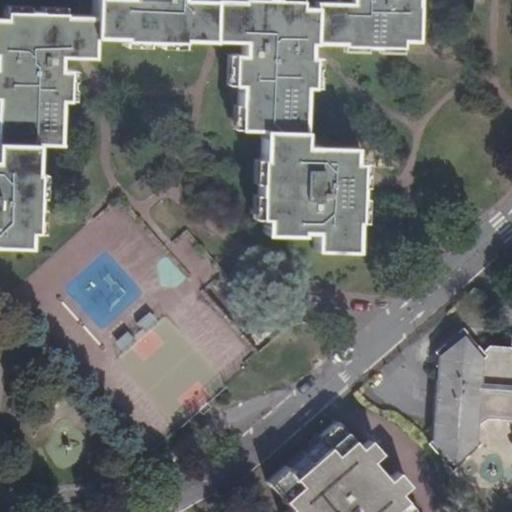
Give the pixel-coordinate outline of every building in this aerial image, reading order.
[(181,39),(207,40),(208,0),(91,0),(91,16),(91,36),(121,37),(121,40),(137,40),(180,41),(181,39)] [(232,0),(208,0),(207,40),(218,40),(242,41),(242,54),(232,54),(231,85),(239,85),(238,129),(262,130),(302,130),(303,87),(311,87),(312,57),(309,57),(309,42),(314,42),(314,7),(300,7),(300,0),(298,0),(299,7),(276,7),(275,0),(239,0),(240,0),(233,0),(232,0)] [(314,2),(314,7),(314,42),(323,43),(342,43),(342,46),(400,47),(403,47),(403,41),(418,41),(419,6),(419,0),(337,0),(337,2),(314,2)] [(0,158),(33,157),(33,143),(58,144),(59,100),(67,100),(68,70),(58,70),(58,56),(83,56),(91,56),(91,36),(91,16),(82,16),(61,16),(61,12),(2,10),(2,18),(0,17),(0,158)] [(302,130),(262,130),(261,159),(258,159),(257,218),(263,218),(263,233),(299,234),(300,231),(313,231),(313,249),(354,250),(355,221),(358,221),(359,185),(351,184),(351,182),(352,173),(352,162),(360,163),(359,162),(352,161),(352,147),(302,145),(302,130)] [(33,157),(0,158),(0,246),(26,247),(26,232),(33,233),(35,174),(32,173),(33,157)] [(511,346),(491,345),(484,351),(463,328),(444,344),(436,352),(442,359),(438,363),(431,440),(453,464),(476,443),(469,434),(487,419),(510,421),(511,423),(511,346)] [(289,473),(281,464),(280,463),(262,479),(275,494),(282,488),(288,494),(281,500),(288,509),(284,511),(413,511),(397,493),(406,485),(394,471),(385,479),(377,471),(368,461),(377,454),(365,440),(356,447),(330,418),(296,449),(305,459),(289,473)]
